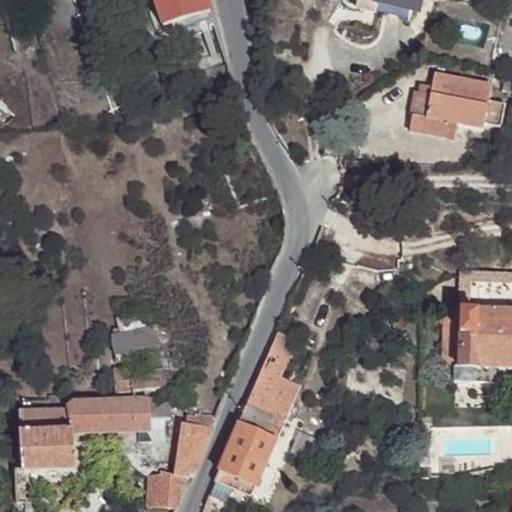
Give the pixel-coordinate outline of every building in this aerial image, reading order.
[(145,0),(156,32),(212,15),(206,0),(145,0)] [(375,0),(358,0),(357,7),(411,20),(413,10),(375,1),(375,0)] [(375,0),(375,1),(413,10),(418,11),(420,0),(375,0)] [(492,86),(436,76),(434,86),(433,94),(417,92),(412,133),(456,140),(459,125),(485,130),(486,124),(502,127),(506,104),(490,101),(492,86)] [(511,78),(505,77),(503,92),(511,94),(511,78)] [(417,92),(433,94),(434,86),(419,84),(417,92)] [(224,141),(223,147),(222,149),(225,154),(231,157),(234,156),(240,153),(242,148),(240,142),(235,138),(229,137),(224,141)] [(252,155),(222,167),(240,211),(270,199),(252,155)] [(460,307),(460,313),(458,369),(458,370),(511,371),(511,278),(461,277),(460,307)] [(458,369),(460,313),(444,312),(441,367),(456,368),(458,369)] [(114,335),(115,356),(129,352),(165,342),(156,324),(114,335)] [(297,343),(277,334),(263,368),(282,377),(297,343)] [(129,352),(115,356),(116,363),(130,359),(129,352)] [(130,376),(133,376),(131,367),(115,370),(116,373),(113,373),(115,392),(132,392),(130,376)] [(263,368),(204,507),(214,511),(215,511),(222,497),(245,507),(253,488),(255,489),(275,442),(267,439),(276,420),(283,423),(299,384),(282,377),(263,368)] [(511,371),(458,370),(458,369),(456,368),(455,384),(488,387),(499,387),(511,387),(511,371)] [(170,370),(133,376),(130,376),(132,392),(133,393),(181,386),(178,369),(170,370)] [(499,400),(488,399),(487,412),(498,412),(499,400)] [(150,413),(149,403),(135,403),(135,400),(77,404),(68,411),(67,415),(69,434),(74,433),(74,435),(129,432),(138,432),(151,431),(150,413)] [(69,434),(67,415),(24,418),(21,418),(23,437),(69,434)] [(267,439),(275,442),(283,423),(276,420),(267,439)] [(197,471),(213,428),(181,425),(176,474),(175,477),(188,479),(192,477),(197,471)] [(140,447),(138,432),(129,432),(129,435),(130,449),(136,462),(145,474),(151,468),(146,461),(140,447)] [(69,434),(23,437),(24,472),(24,474),(76,471),(74,435),(74,433),(69,434)] [(178,509),(188,479),(175,477),(176,474),(162,473),(162,476),(156,476),(156,509),(178,509)]
